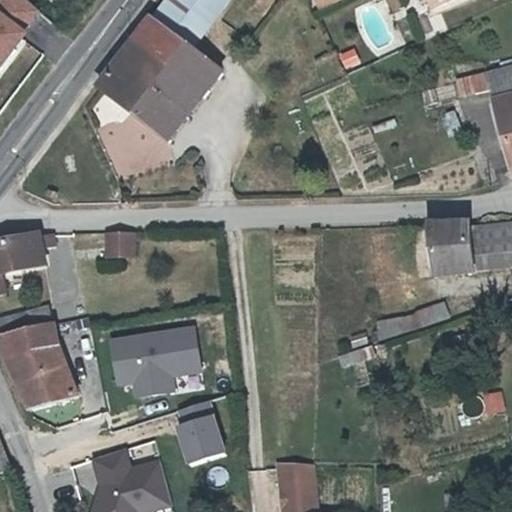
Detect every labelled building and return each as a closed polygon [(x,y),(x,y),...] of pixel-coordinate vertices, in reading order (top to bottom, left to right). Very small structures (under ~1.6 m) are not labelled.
[(4,0),(0,5),(0,77),(4,81),(53,20),(27,0),(4,0)] [(167,0),(153,20),(191,51),(229,0),(167,0)] [(341,3),(339,0),(314,0),(321,13),(341,3)] [(428,0),(434,12),(460,0),(428,0)] [(187,84),(203,97),(220,74),(191,51),(153,20),(99,91),(152,132),(187,84)] [(342,55),(348,70),(363,65),(357,49),(342,55)] [(458,104),(489,95),(511,174),(511,78),(455,93),(458,104)] [(167,143),(203,97),(187,84),(152,132),(167,143)] [(440,231),(446,281),(511,268),(511,228),(478,234),(477,225),(453,229),(440,231)] [(106,239),(107,259),(132,258),(132,238),(106,239)] [(0,246),(0,294),(2,294),(0,287),(0,274),(43,264),(41,254),(54,252),(52,241),(39,243),(38,240),(30,240),(0,246)] [(444,302),(410,314),(415,326),(449,313),(444,302)] [(0,340),(12,367),(64,350),(49,312),(0,325),(0,340)] [(384,338),(415,326),(410,314),(379,322),(384,338)] [(115,340),(121,390),(138,388),(140,403),(181,398),(179,380),(207,377),(202,330),(115,340)] [(85,396),(64,350),(12,367),(30,406),(85,396)] [(507,395),(487,397),(489,417),(509,415),(507,395)] [(180,410),(183,428),(218,421),(215,404),(180,410)] [(222,420),(183,432),(196,473),(235,461),(222,420)] [(0,451),(0,475),(8,472),(0,451)] [(132,451),(73,467),(86,511),(172,511),(177,511),(163,461),(137,469),(132,451)] [(281,467),(282,482),(314,479),(313,464),(281,467)] [(72,472),(60,476),(67,496),(78,491),(72,472)] [(318,511),(314,479),(282,482),(286,511),(318,511)]
